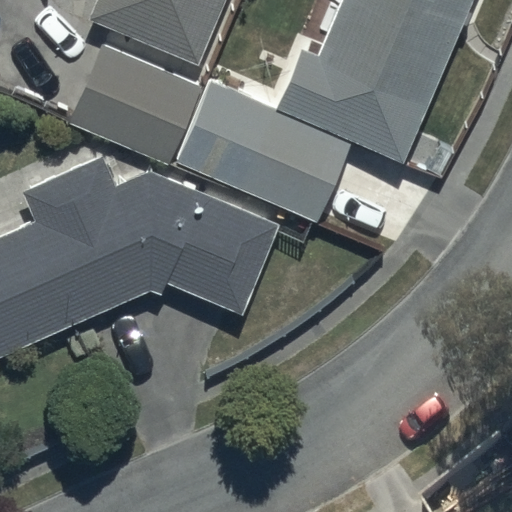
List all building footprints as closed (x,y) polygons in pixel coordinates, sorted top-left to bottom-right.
[(100,0),(92,19),(199,63),(225,0),(100,0)] [(281,109),(404,162),(473,0),(345,0),(320,58),(305,52),(281,109)] [(103,46),(71,122),(170,164),(203,88),(103,46)] [(353,144),(214,84),(180,162),(319,222),(353,144)] [(169,282),(243,314),(279,227),(151,173),(118,188),(104,159),(26,193),(40,223),(0,240),(0,356),(152,290),(164,294),(169,282)]
